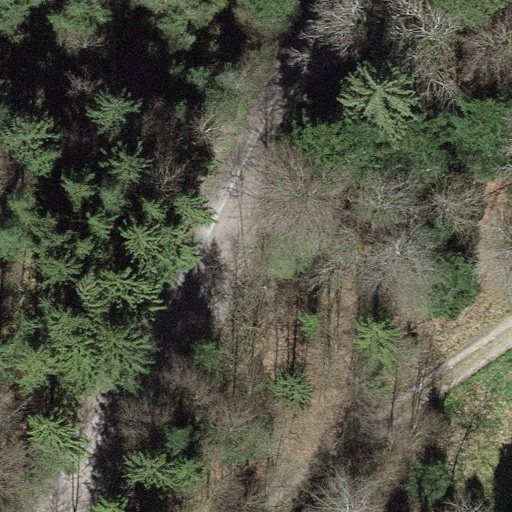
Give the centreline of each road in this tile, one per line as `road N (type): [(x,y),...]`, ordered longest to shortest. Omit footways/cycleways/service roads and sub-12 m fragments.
road 1 (unclassified): [(69,511),(268,151),(336,0)]
road 2 (track): [(271,511),(415,389),(511,320)]
